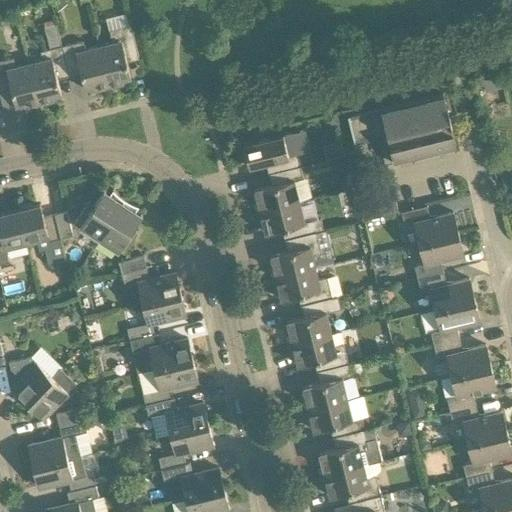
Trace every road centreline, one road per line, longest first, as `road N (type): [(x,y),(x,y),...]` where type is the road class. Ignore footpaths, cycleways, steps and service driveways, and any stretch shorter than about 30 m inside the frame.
road 1 (residential): [(270,511),(197,228),(171,175),(152,157),(103,148),(0,174)]
road 2 (residential): [(503,269),(466,124)]
